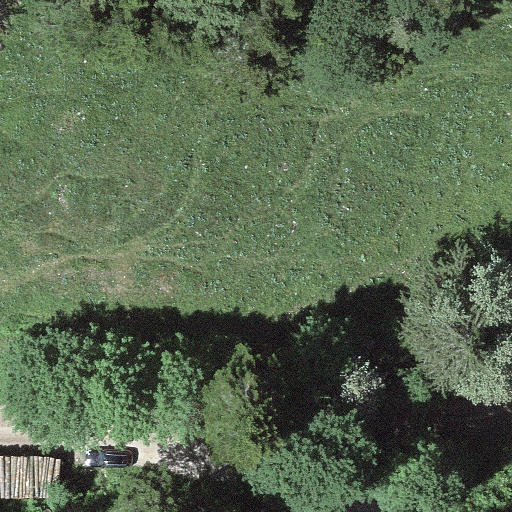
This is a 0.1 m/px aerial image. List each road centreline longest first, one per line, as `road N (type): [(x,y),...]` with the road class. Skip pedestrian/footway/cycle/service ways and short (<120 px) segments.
road 1 (track): [(179,434),(266,420),(438,420),(511,400)]
road 2 (track): [(179,434),(365,511)]
road 3 (track): [(0,421),(179,434)]
